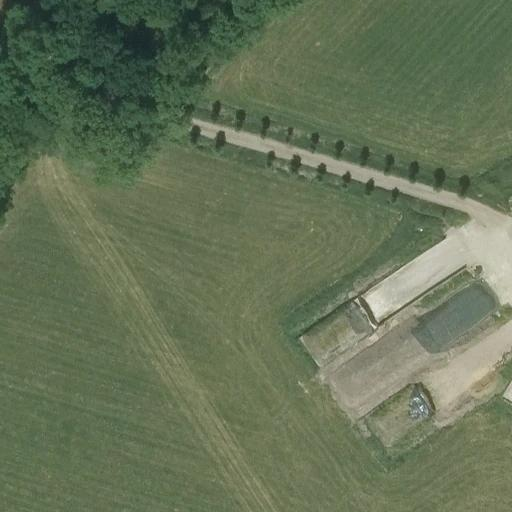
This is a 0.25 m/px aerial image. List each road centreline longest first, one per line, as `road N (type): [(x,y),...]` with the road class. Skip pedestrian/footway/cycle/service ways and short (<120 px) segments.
road 1 (track): [(32,72),(511,227)]
road 2 (track): [(0,107),(101,0)]
